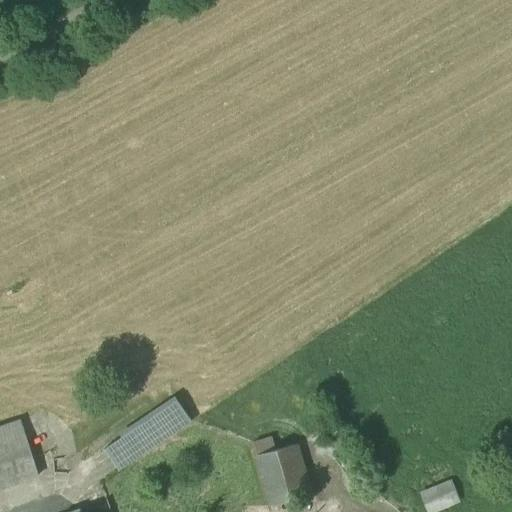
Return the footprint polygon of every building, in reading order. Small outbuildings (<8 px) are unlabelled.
[(177,401),(122,438),(136,458),(191,422),(177,401)] [(0,463),(29,454),(19,423),(0,429),(0,463)] [(268,497),(271,508),(311,497),(296,446),(277,451),(273,437),(253,443),(257,457),(268,497)] [(118,470),(136,458),(122,438),(104,450),(118,470)] [(37,477),(29,454),(0,463),(0,471),(6,488),(37,477)] [(421,496),(428,511),(434,511),(458,502),(451,483),(421,496)]
